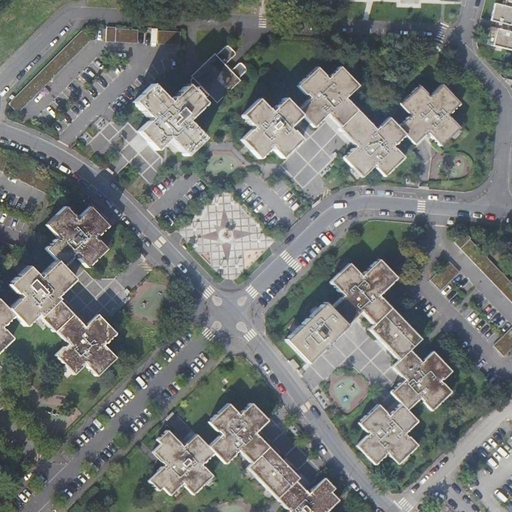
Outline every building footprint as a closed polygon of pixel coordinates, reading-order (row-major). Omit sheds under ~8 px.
[(511,8),(495,4),(491,20),(511,25),(511,8)] [(116,28),(107,27),(106,43),(138,44),(139,31),(116,30),(116,28)] [(511,32),(490,27),(486,44),(511,50),(511,32)] [(91,40),(82,31),(7,104),(16,114),(91,40)] [(181,33),(159,32),(158,46),(181,47),(181,33)] [(215,55),(190,80),(213,104),(246,71),(246,69),(242,65),(240,64),(239,64),(238,64),(230,72),(224,66),(234,56),(234,55),(234,53),(229,48),(227,47),(226,47),(225,47),(216,56),(215,55)] [(403,157),(402,156),(394,149),(393,150),(390,147),(392,145),(393,145),(404,135),(413,145),(423,136),(426,133),(439,146),(458,128),(449,119),(448,119),(445,116),(447,114),(448,113),(458,104),(440,85),(428,98),(425,95),(426,94),(418,87),(399,105),(410,116),(407,118),(397,128),(388,118),(377,128),(377,127),(374,130),(371,128),(371,126),(365,120),(346,100),(345,101),(343,99),(357,86),(339,68),(331,76),(326,80),(324,78),(325,77),(316,68),(296,87),(304,96),(306,95),(309,99),(296,111),(284,98),(270,112),(258,100),(242,115),(253,128),(240,140),(258,159),(266,151),(270,148),(281,159),(300,139),(293,131),(291,132),(288,129),(300,116),(313,128),(323,118),(323,117),(326,114),(329,117),(330,117),(340,127),(338,129),(353,144),(352,145),(355,148),(342,159),(360,177),(366,172),(373,165),(376,168),(375,169),(383,177),(403,157)] [(133,103),(148,117),(150,120),(138,132),(156,150),(161,145),(168,138),(186,156),(203,139),(187,122),(205,103),(187,85),(169,103),(152,85),(133,103)] [(196,87),(193,90),(201,98),(203,95),(196,87)] [(54,182),(20,165),(13,178),(47,196),(54,182)] [(106,249),(104,247),(97,241),(96,241),(93,239),(96,236),(96,237),(107,226),(89,208),(79,218),(79,219),(76,221),(74,219),(74,218),(65,208),(46,226),(55,236),(56,236),(59,238),(57,241),(56,241),(46,250),(56,261),(41,276),(41,277),(39,279),(36,276),(36,275),(28,267),(9,286),(16,294),(18,293),(21,297),(8,310),(0,301),(0,350),(12,339),(4,330),(3,331),(0,328),(0,327),(2,325),(4,325),(14,316),(25,327),(34,318),(34,317),(37,314),(68,347),(65,350),(64,350),(55,358),(73,377),(86,365),(98,377),(118,358),(105,345),(117,333),(98,315),(86,327),(59,299),(58,299),(55,297),(74,279),(62,267),(71,258),(73,258),(75,255),(78,258),(77,259),(86,268),(106,249)] [(464,232),(452,243),(511,305),(511,286),(468,241),(470,238),(464,232)] [(15,248),(0,242),(0,258),(10,262),(15,248)] [(285,341),(290,347),(307,364),(318,353),(357,316),(356,315),(359,312),(362,315),(363,314),(373,325),(368,330),(398,360),(391,367),(404,380),(390,394),(400,405),(387,418),(385,415),(385,414),(378,406),(358,424),(365,432),(367,432),(369,435),(367,437),(366,437),(356,446),(374,465),(384,455),(385,455),(386,453),(389,456),(396,464),(416,446),(408,437),(407,439),(403,434),(417,422),(406,411),(419,398),(423,402),(422,403),(430,411),(449,393),(442,385),(440,385),(438,382),(440,380),(441,380),(450,372),(431,353),(424,360),(423,361),(420,364),(418,362),(419,361),(408,350),(419,340),(380,299),(379,299),(376,296),(395,278),(378,260),(362,275),(362,276),(360,278),(357,276),(358,274),(348,264),(329,282),(338,292),(340,292),(343,295),(329,308),(324,303),(285,341)] [(448,263),(439,271),(449,282),(458,274),(448,263)] [(430,280),(440,291),(449,282),(439,271),(430,280)] [(511,329),(501,338),(511,349),(511,348),(511,329)] [(501,338),(492,346),(502,358),(511,349),(501,338)] [(298,366),(292,359),(288,363),(294,370),(298,366)] [(221,435),(208,447),(214,454),(225,465),(235,455),(234,454),(238,451),(251,464),(247,469),(286,510),(287,509),(289,511),(288,511),(325,511),(337,501),(330,493),(334,489),(324,479),(308,494),(304,491),(295,482),(298,479),(258,436),(257,437),(254,434),(268,421),(258,411),(251,404),(241,414),(241,415),(239,417),(236,414),(237,414),(228,405),(209,423),(217,431),(218,431),(221,435)] [(208,447),(196,435),(183,448),(180,445),(181,444),(168,431),(157,441),(161,445),(153,452),(165,465),(149,481),(158,491),(162,488),(170,496),(183,483),(185,486),(185,487),(192,495),(212,476),(204,468),(203,469),(200,466),(203,463),(204,463),(214,454),(208,447)]
